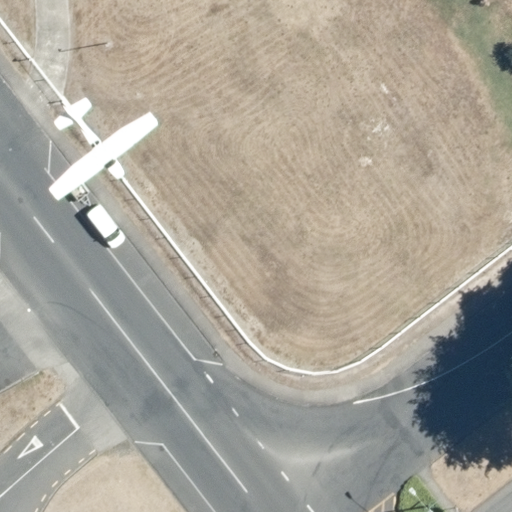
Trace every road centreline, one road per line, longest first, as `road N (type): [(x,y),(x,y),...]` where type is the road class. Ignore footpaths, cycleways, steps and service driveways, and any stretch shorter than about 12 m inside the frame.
road 1 (tertiary): [(0,174),(265,511)]
road 2 (tertiary): [(324,511),(511,368)]
